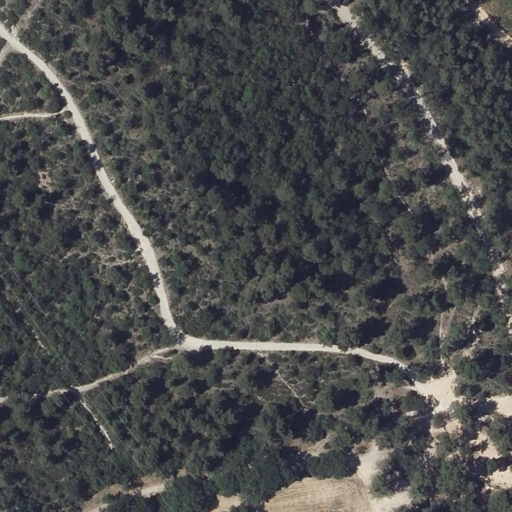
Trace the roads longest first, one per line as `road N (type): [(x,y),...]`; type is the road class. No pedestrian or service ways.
road 1 (track): [(445,401),(423,369),(390,356),(195,344),(169,330),(142,235),(48,70),(0,31)]
road 2 (unclassified): [(119,511),(269,466),(453,461),(450,422)]
road 3 (track): [(341,0),(417,102),(466,186),(511,328)]
road 4 (track): [(195,344),(165,348),(67,391),(0,399)]
